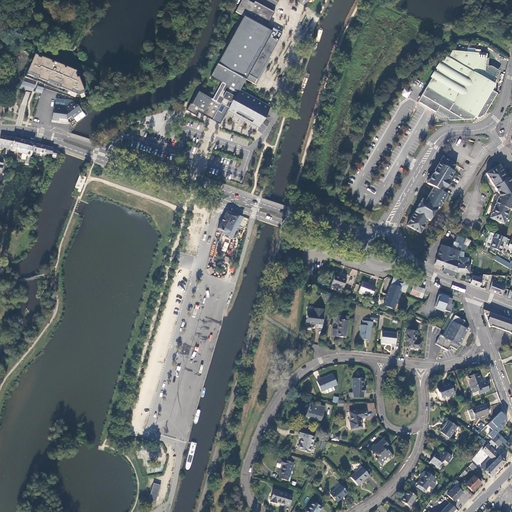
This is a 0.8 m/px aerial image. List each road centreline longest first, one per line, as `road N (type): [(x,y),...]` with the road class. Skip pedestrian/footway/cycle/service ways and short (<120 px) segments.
road 1 (secondary): [(367,237),(40,133)]
road 2 (secondary): [(40,133),(362,251)]
road 3 (residential): [(259,511),(249,499),(246,464),(287,383),(332,356),(380,360)]
road 4 (unclassified): [(386,231),(437,139),(487,126)]
